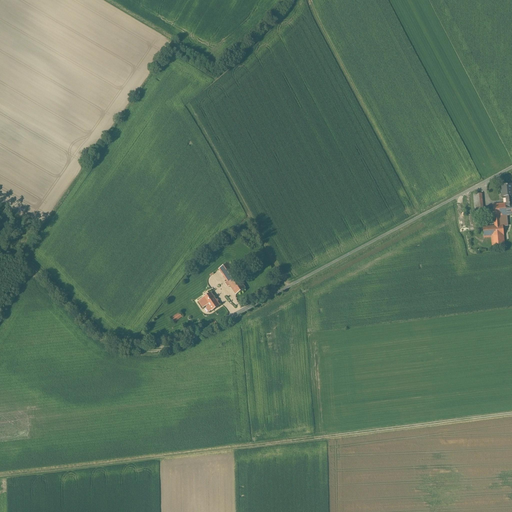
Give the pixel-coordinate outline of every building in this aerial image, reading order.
[(511,185),(501,186),(502,197),(511,196),(511,195),(511,190),(511,191),(511,185)] [(481,193),(473,194),(476,222),(482,221),(482,218),(484,218),(481,193)] [(511,202),(506,203),(492,205),(494,216),(506,215),(511,214),(511,202)] [(506,215),(494,216),(495,226),(503,226),(507,226),(506,215)] [(495,226),(483,228),(484,246),(504,245),(503,236),(503,226),(495,226)] [(228,263),(219,269),(236,294),(245,288),(228,263)] [(219,305),(211,293),(198,301),(203,308),(208,305),(212,311),(219,305)] [(182,317),(179,313),(171,319),(173,323),(182,317)]
